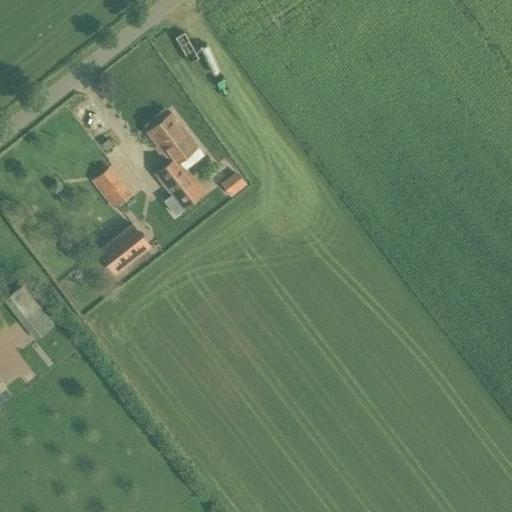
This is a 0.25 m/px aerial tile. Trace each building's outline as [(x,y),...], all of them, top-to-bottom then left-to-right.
[(170,113),(147,131),(170,161),(155,172),(172,193),(164,200),(175,214),(202,192),(184,169),(202,155),(170,113)] [(233,195),(249,182),(239,170),(223,183),(233,195)] [(123,183),(105,197),(112,207),(131,192),(123,183)] [(114,274),(150,246),(132,222),(95,250),(114,274)] [(37,305),(22,285),(3,300),(18,319),(37,305)] [(37,305),(18,319),(34,340),(53,325),(37,305)]
